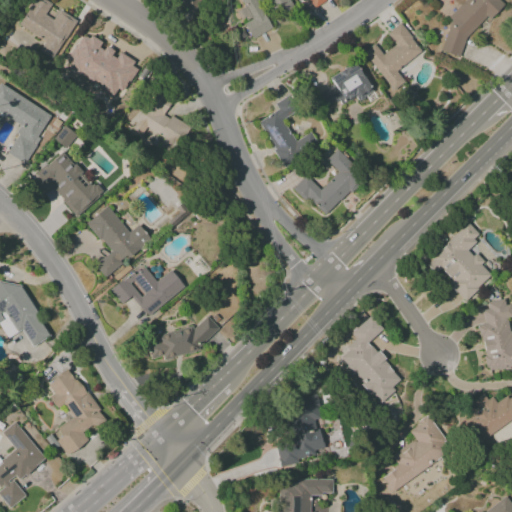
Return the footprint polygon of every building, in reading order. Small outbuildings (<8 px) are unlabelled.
[(52,60),(75,20),(57,10),(52,19),(44,14),(51,3),(45,0),(32,0),(17,25),(44,41),(38,52),(52,60)] [(178,0),(180,1),(178,4),(192,14),(201,0),(178,0)] [(239,0),(243,7),(240,9),(247,22),(243,23),(252,39),(270,29),(256,1),(258,0),(266,0),(271,10),(278,6),(282,13),(292,8),(288,0),(239,0)] [(307,0),(313,8),(325,0),(307,0)] [(458,58),(465,38),(485,17),(489,19),(505,3),(500,2),(498,0),(462,0),(462,2),(452,12),(439,51),(458,58)] [(421,52),(399,23),(385,33),(394,45),(381,55),(373,44),(362,52),(391,91),(403,82),(395,71),(421,52)] [(65,61),(111,101),(137,70),(130,64),(132,62),(120,52),(116,56),(105,46),(104,48),(88,34),(65,61)] [(332,85),(317,93),(326,109),(353,94),(357,100),(372,92),(355,62),(327,77),(332,85)] [(0,113),(21,125),(5,154),(24,164),(51,113),(0,85),(0,113)] [(284,166),(317,144),(309,133),(295,142),(280,120),(295,111),(285,96),(273,104),(277,110),(256,123),(284,166)] [(63,127),(53,138),(64,147),(73,136),(63,127)] [(337,172),(318,190),(304,175),(293,186),(322,217),(362,178),(335,150),(325,160),(337,172)] [(51,189),(74,216),(103,193),(95,183),(91,186),(62,152),(28,181),(42,197),(51,189)] [(127,233),(107,206),(86,222),(109,253),(93,265),(103,278),(121,264),(120,262),(149,240),(137,225),(127,233)] [(464,301),(490,275),(479,264),(481,263),(468,249),(475,242),(472,239),(477,234),(466,222),(425,263),(437,274),(441,271),(451,281),(447,285),(464,301)] [(155,282),(142,265),(109,290),(120,304),(130,297),(146,316),(183,288),(170,270),(155,282)] [(0,321),(5,319),(14,334),(21,330),(31,347),(50,335),(14,276),(0,284),(0,321)] [(511,341),(508,317),(510,317),(507,300),(481,305),(484,323),(477,324),(486,374),(511,369),(511,341)] [(402,379),(366,345),(381,328),(368,315),(350,334),(355,339),(335,360),(380,402),(402,379)] [(218,329),(206,316),(195,326),(186,328),(184,330),(166,334),(155,336),(157,342),(146,345),(149,359),(161,356),(163,360),(176,357),(178,355),(198,351),(197,344),(202,343),(218,329)] [(66,456),(87,440),(82,433),(103,417),(67,369),(44,386),(58,405),(62,402),(72,416),(55,429),(61,436),(55,441),(66,456)] [(511,419),(511,393),(493,406),(485,393),(470,401),(471,402),(457,411),(476,442),(511,419)] [(277,464),(316,458),(315,450),(321,449),(316,421),(319,420),(316,395),(283,400),(289,444),(275,446),(277,464)] [(380,477),(389,492),(450,452),(427,416),(406,429),(413,440),(390,455),(397,466),(380,477)] [(14,450),(0,460),(0,498),(8,509),(25,496),(14,482),(43,460),(14,422),(0,432),(14,450)] [(275,511),(309,511),(309,494),(330,494),(331,481),(276,480),(275,511)] [(482,511),(511,511),(511,506),(504,496),(482,511)]
